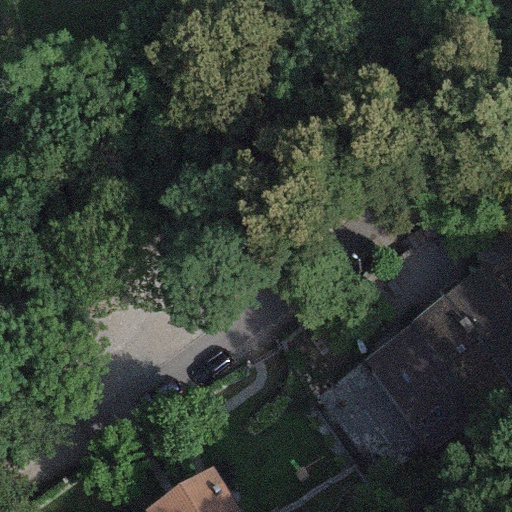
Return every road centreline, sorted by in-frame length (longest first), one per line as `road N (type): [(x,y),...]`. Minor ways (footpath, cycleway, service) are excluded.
road 1 (unclassified): [(103,426),(511,111)]
road 2 (track): [(0,502),(103,426)]
